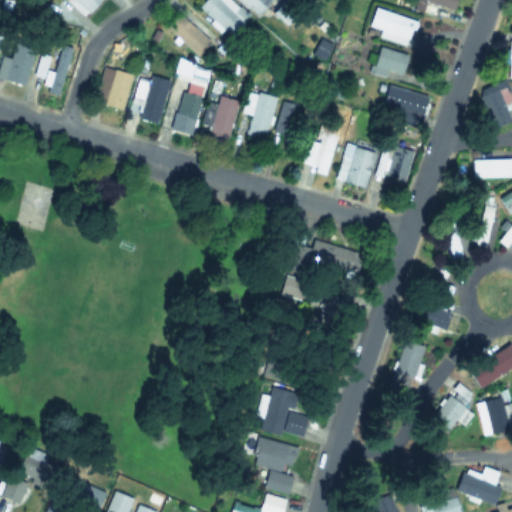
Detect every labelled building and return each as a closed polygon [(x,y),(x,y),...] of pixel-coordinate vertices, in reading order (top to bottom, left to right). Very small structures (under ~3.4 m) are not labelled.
[(71,0),(87,13),(98,0),(71,0)] [(244,18),(222,0),(202,0),(197,7),(230,35),(244,18)] [(270,0),(236,0),(256,16),(270,0)] [(420,0),(450,11),(454,0),(420,0)] [(376,35),(405,45),(414,20),(373,6),(366,26),(378,30),(376,35)] [(195,56),(209,43),(178,12),(165,25),(195,56)] [(32,45),(14,40),(9,58),(0,56),(0,79),(23,85),(32,45)] [(370,72),(398,81),(406,54),(377,45),(370,72)] [(38,52),(31,79),(60,86),(68,51),(55,48),(53,55),(38,52)] [(102,104),(122,108),(128,72),(101,68),(97,93),(103,94),(102,104)] [(170,128),(188,133),(204,77),(185,72),(170,128)] [(130,102),(140,104),(136,118),(156,123),(166,81),(137,74),(130,102)] [(417,124),(425,95),(387,84),(379,113),(417,124)] [(511,110),(503,84),(486,91),(495,117),(511,110)] [(263,140),(273,97),(246,90),(240,111),(249,113),(244,135),(263,140)] [(200,123),(208,125),(205,137),(225,142),(235,99),(217,95),(215,103),(205,101),(200,123)] [(276,131),(296,134),(299,103),(280,101),(276,131)] [(324,173),(335,131),(317,126),(313,138),(306,136),(298,166),(324,173)] [(363,187),(372,150),(343,143),(333,179),(363,187)] [(402,182),(411,151),(391,145),(389,150),(381,148),(373,173),(402,182)] [(470,177),(510,177),(510,159),(470,159),(470,177)] [(40,231),(50,190),(23,184),(13,224),(40,231)] [(511,220),(495,240),(503,247),(511,236),(511,220)] [(480,245),(486,228),(472,224),(467,241),(480,245)] [(452,261),(462,257),(450,226),(441,229),(452,261)] [(305,262),(355,272),(359,249),(310,239),(309,247),(291,243),(286,266),(303,269),(305,262)] [(312,333),(332,338),(343,299),(323,293),(312,333)] [(408,319),(439,334),(448,315),(417,301),(408,319)] [(409,378),(425,352),(406,341),(390,366),(409,378)] [(484,384),(511,364),(511,351),(506,343),(472,367),(484,384)] [(267,387),(258,428),(297,437),(306,396),(267,387)] [(443,430),(454,419),(460,425),(470,413),(448,394),(428,417),(443,430)] [(506,428),(498,395),(480,400),(488,432),(506,428)] [(421,404),(409,402),(407,413),(419,415),(421,404)] [(19,449),(3,491),(33,503),(49,461),(19,449)] [(489,502),(499,471),(481,466),(478,473),(462,468),(455,491),(489,502)] [(294,490),(294,472),(263,472),(263,490),(294,490)] [(55,509),(63,511),(93,511),(102,491),(67,477),(55,509)] [(153,511),(154,510),(131,502),(133,498),(110,490),(101,511),(153,511)] [(255,511),(281,511),(286,500),(263,492),(255,511)] [(362,511),(390,511),(373,499),(362,511)]
